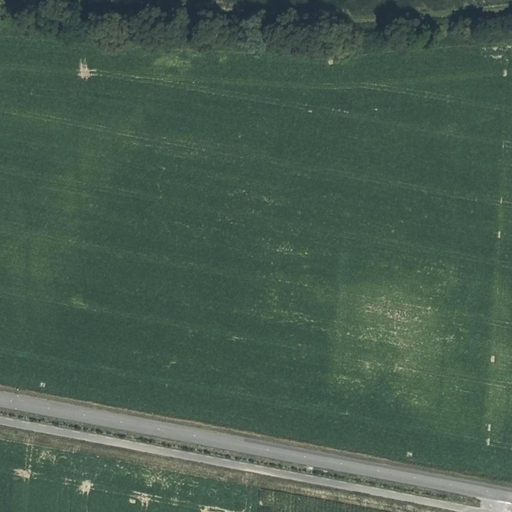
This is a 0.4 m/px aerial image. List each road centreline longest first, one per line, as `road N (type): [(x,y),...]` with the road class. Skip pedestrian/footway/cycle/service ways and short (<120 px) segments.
road 1 (tertiary): [(511,495),(0,398)]
road 2 (track): [(511,5),(333,19),(0,0)]
road 3 (track): [(0,21),(333,40),(511,29)]
